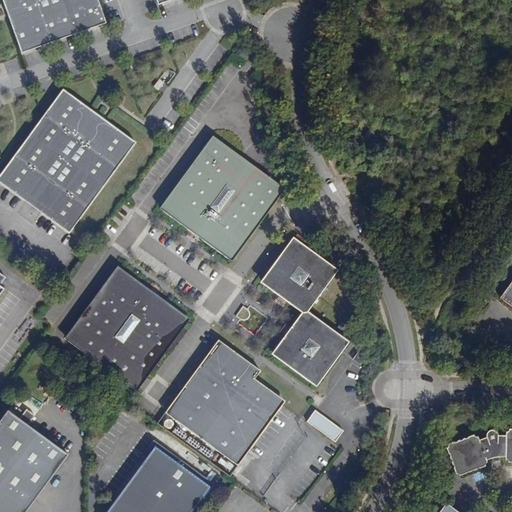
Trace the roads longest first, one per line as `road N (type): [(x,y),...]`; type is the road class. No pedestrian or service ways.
road 1 (unclassified): [(319,0),(305,43),(305,117),(316,164),(388,294),(405,375)]
road 2 (unknown): [(229,11),(147,126)]
